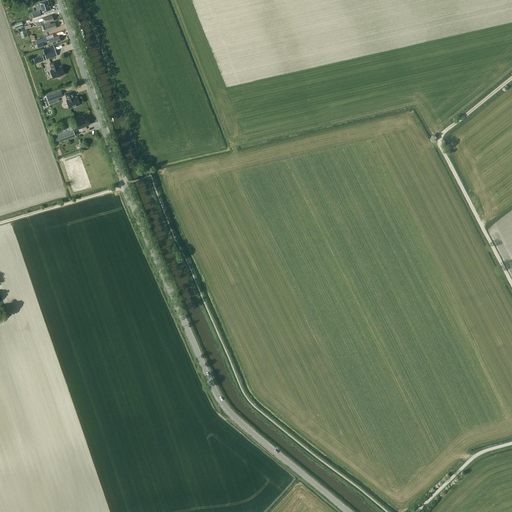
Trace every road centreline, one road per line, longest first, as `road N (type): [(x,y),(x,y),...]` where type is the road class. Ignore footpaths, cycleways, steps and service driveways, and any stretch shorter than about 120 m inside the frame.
road 1 (secondary): [(348,511),(234,416),(214,389),(122,179),(59,0)]
road 2 (track): [(511,287),(440,146),(446,131),(511,79)]
